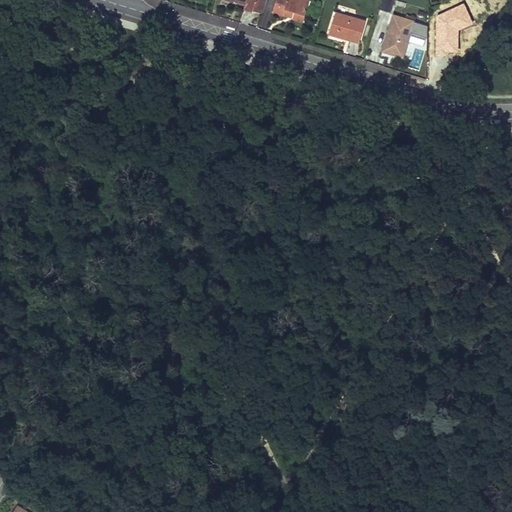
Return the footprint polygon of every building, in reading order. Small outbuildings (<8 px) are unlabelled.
[(233,0),(235,1),(235,0),(237,0),(246,2),(244,8),(262,13),(266,0),(233,0)] [(276,0),(273,11),(283,14),(285,8),(295,11),(293,17),(303,21),(309,0),(276,0)] [(381,0),(379,8),(391,11),(394,0),(381,0)] [(480,0),(470,0),(468,3),(486,19),(493,11),(480,0)] [(468,3),(439,34),(454,47),(468,32),(471,35),(486,19),(468,3)] [(285,8),(283,14),(293,17),(295,11),(285,8)] [(359,42),(365,21),(335,12),(329,33),(337,35),(337,33),(348,36),(347,39),(359,42)] [(393,15),(382,50),(403,57),(414,21),(393,15)] [(468,32),(454,47),(458,51),(471,35),(468,32)] [(42,511),(44,510),(26,499),(21,508),(18,507),(15,511),(42,511)]
